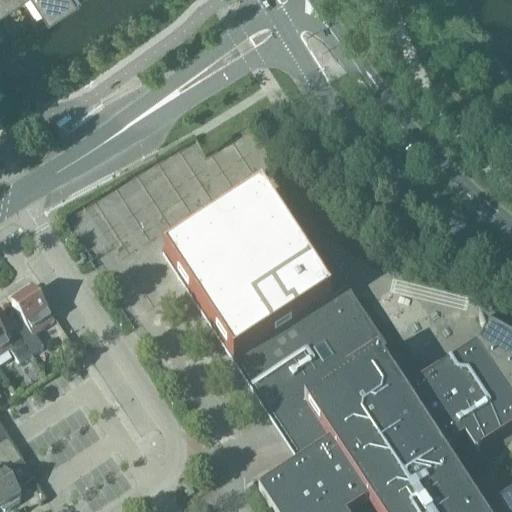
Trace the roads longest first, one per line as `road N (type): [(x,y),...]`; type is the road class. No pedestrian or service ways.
road 1 (residential): [(116,511),(172,469),(173,431),(13,195)]
road 2 (secondary): [(290,38),(337,112),(394,178),(511,258)]
road 3 (secondary): [(511,224),(426,146),(317,4)]
road 4 (unknown): [(410,0),(446,85),(511,158)]
road 5 (tertiary): [(13,195),(174,98)]
road 6 (unknown): [(48,479),(107,441),(109,419),(85,386),(124,359)]
road 7 (tertiary): [(275,14),(193,68),(174,98)]
road 8 (tertiary): [(174,98),(203,90),(290,38)]
